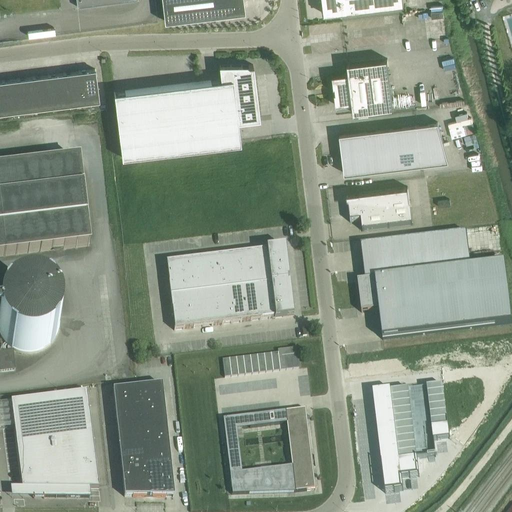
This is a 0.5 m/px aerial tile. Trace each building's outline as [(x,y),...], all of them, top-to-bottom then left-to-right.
[(161,0),(164,20),(244,11),(242,0),(161,0)] [(322,0),(324,13),(404,4),(403,0),(322,0)] [(353,17),(354,41),(374,40),(373,27),(375,27),(375,21),(382,21),(382,15),(353,17)] [(353,112),(392,108),(387,59),(348,63),(349,73),(332,75),(332,77),(333,85),(333,87),(334,92),(334,94),(335,103),(335,104),(337,104),(346,103),(352,102),(353,112)] [(250,75),(249,65),(253,65),(253,64),(248,64),(248,65),(242,65),(242,64),(219,64),(220,79),(113,92),(121,157),(240,142),(237,121),(259,118),(254,74),(250,75)] [(0,112),(99,100),(95,68),(0,80),(0,112)] [(437,121),(339,133),(344,173),(448,160),(437,121)] [(0,256),(88,246),(78,161),(0,170),(0,256)] [(351,193),(346,193),(348,212),(350,224),(361,222),(362,232),(412,226),(407,186),(351,193)] [(365,281),(357,282),(361,314),(379,312),(382,341),(511,324),(511,322),(505,264),(471,269),(466,234),(361,246),(365,281)] [(291,317),(284,261),(283,249),(165,263),(174,331),(291,317)] [(58,327),(59,325),(59,323),(59,322),(58,320),(58,319),(58,317),(58,316),(57,314),(56,312),(55,309),(54,308),(53,306),(51,304),(49,301),(47,299),(45,298),(43,297),(41,296),(40,295),(39,295),(37,294),(35,293),(33,293),(31,293),(29,293),(26,293),(23,293),(20,294),(17,295),(14,296),(12,297),(9,299),(7,301),(6,301),(5,303),(3,305),(1,307),(0,310),(0,336),(0,338),(1,339),(2,341),(4,343),(5,344),(7,346),(8,347),(10,349),(12,350),(13,351),(15,352),(17,352),(19,353),(21,353),(23,354),(25,354),(28,354),(30,354),(33,354),(36,353),(39,352),(41,351),(43,350),(44,349),(47,348),(48,347),(50,345),(52,343),(53,341),(54,340),(55,338),(56,336),(56,335),(57,333),(58,332),(58,330),(58,329),(58,327)] [(2,353),(0,342),(0,341),(0,372),(14,371),(12,352),(2,353)] [(277,354),(222,360),(224,378),(279,371),(299,369),(298,355),(295,355),(295,348),(277,350),(277,354)] [(477,379),(425,386),(433,441),(447,439),(445,421),(465,418),(463,406),(481,403),(477,379)] [(174,498),(173,492),(161,385),(112,391),(124,497),(174,498)] [(415,460),(434,458),(424,386),(371,392),(383,494),(401,491),(400,480),(417,477),(415,460)] [(86,392),(10,402),(21,489),(43,489),(44,498),(89,498),(88,489),(98,489),(86,392)] [(241,473),(229,474),(232,495),(294,493),(314,490),(304,410),(284,412),(248,416),(249,429),(285,424),(291,467),(241,473)]
